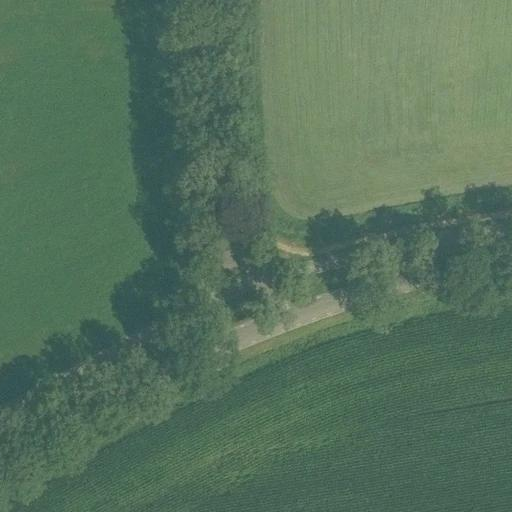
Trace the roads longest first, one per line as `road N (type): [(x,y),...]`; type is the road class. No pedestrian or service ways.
road 1 (secondary): [(0,464),(247,337)]
road 2 (secondary): [(247,337),(434,278),(511,266)]
